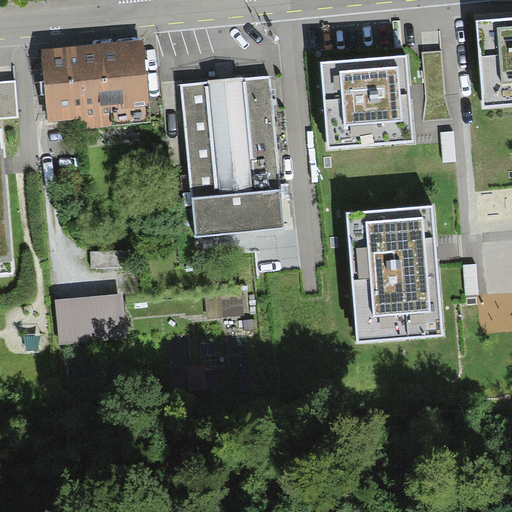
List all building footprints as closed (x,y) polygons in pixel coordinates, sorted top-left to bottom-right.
[(511,18),(477,22),(485,106),(511,103),(511,18)] [(87,126),(148,119),(140,46),(47,57),(54,117),(86,113),(87,126)] [(325,66),(331,146),(413,140),(405,59),(325,66)] [(197,234),(282,227),(270,82),(185,89),(197,234)] [(3,134),(0,134),(0,266),(14,265),(3,134)] [(442,332),(431,209),(352,216),(363,339),(442,332)] [(119,331),(115,292),(70,297),(74,336),(119,331)] [(203,320),(238,317),(236,296),(201,299),(203,320)]
